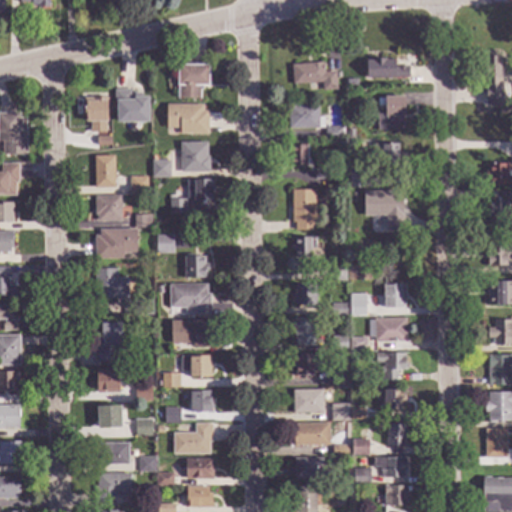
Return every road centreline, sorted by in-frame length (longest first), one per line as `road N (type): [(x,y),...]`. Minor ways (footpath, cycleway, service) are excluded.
road 1 (residential): [(254,511),(247,0)]
road 2 (residential): [(450,511),(443,2)]
road 3 (residential): [(468,0),(303,10),(0,72)]
road 4 (residential): [(57,511),(51,62)]
